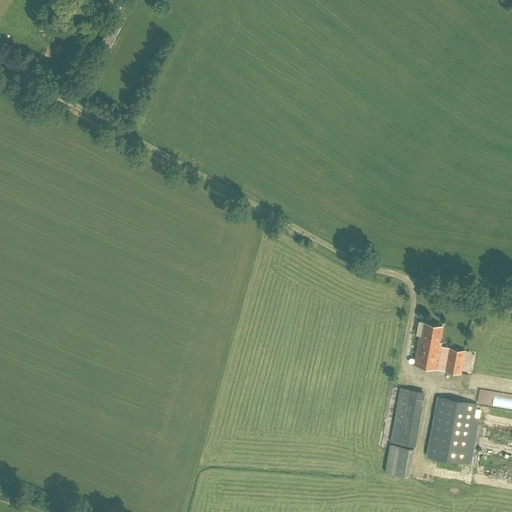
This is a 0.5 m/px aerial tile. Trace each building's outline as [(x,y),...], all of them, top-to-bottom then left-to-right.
[(419,336),(414,365),(436,369),(441,346),(441,343),(439,342),(442,326),(424,323),(422,336),(419,336)] [(465,351),(449,348),(445,371),(461,374),(465,351)] [(415,447),(425,393),(400,388),(390,442),(415,447)] [(428,395),(425,408),(431,409),(434,396),(428,395)] [(471,464),(479,418),(475,417),(477,404),(436,396),(425,457),(471,464)] [(484,448),(493,452),(496,447),(486,443),(484,448)] [(408,479),(414,449),(391,445),(385,475),(408,479)]
